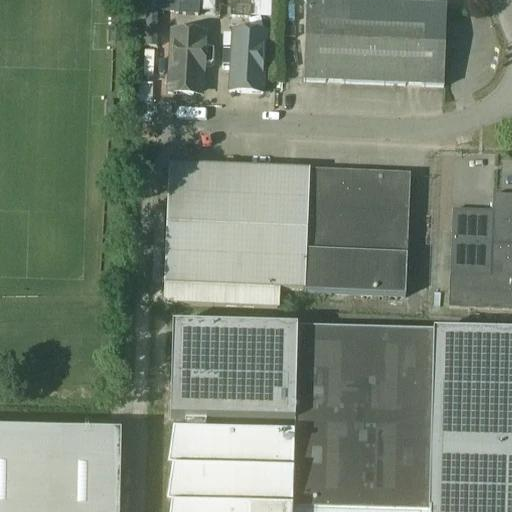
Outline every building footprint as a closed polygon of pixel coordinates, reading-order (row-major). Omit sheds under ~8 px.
[(142,0),(142,12),(158,13),(164,13),(164,4),(164,0),(142,0)] [(179,3),(178,15),(198,17),(199,5),(179,3)] [(307,4),(304,84),(443,89),(446,10),(307,4)] [(231,6),(230,18),(250,19),(251,7),(231,6)] [(141,23),(140,47),(156,48),(157,24),(158,13),(142,12),(141,23)] [(268,30),(232,28),(228,93),(265,95),(268,30)] [(209,31),(172,29),(167,94),(206,96),(209,31)] [(153,255),(152,288),(164,289),(163,307),(278,313),(278,294),(304,295),(304,296),(405,301),(405,300),(410,179),(309,174),(169,168),(168,183),(165,255),(153,255)] [(450,277),(449,304),(449,310),(451,310),(451,320),(511,321),(511,313),(511,312),(511,197),(492,197),(492,205),(492,214),(453,212),(450,277)] [(174,331),(172,423),(174,423),(292,427),(294,427),(296,331),(174,327),(174,331)] [(174,427),(171,511),(429,511),(434,335),(296,331),(294,427),(292,427),(174,423),(174,427)] [(511,511),(511,337),(434,335),(429,511),(511,511)] [(0,433),(0,511),(121,511),(122,435),(0,433)]
